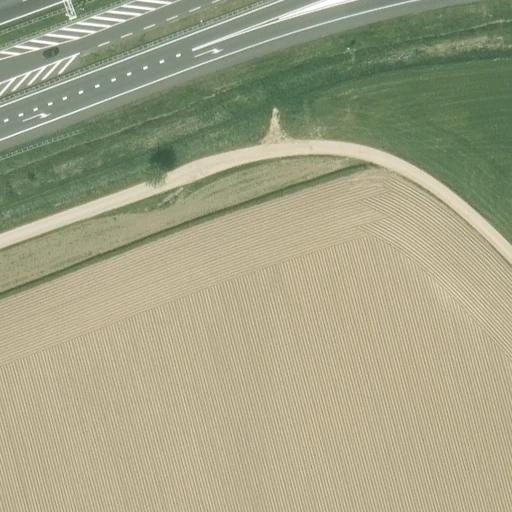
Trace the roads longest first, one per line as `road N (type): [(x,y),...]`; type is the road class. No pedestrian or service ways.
road 1 (track): [(511,254),(420,178),(363,153),(318,146),(247,152),(0,240)]
road 2 (primary): [(0,71),(201,0)]
road 3 (motorway): [(189,44),(393,0)]
road 4 (motorway): [(0,115),(189,44)]
road 5 (motorway): [(189,44),(306,0)]
